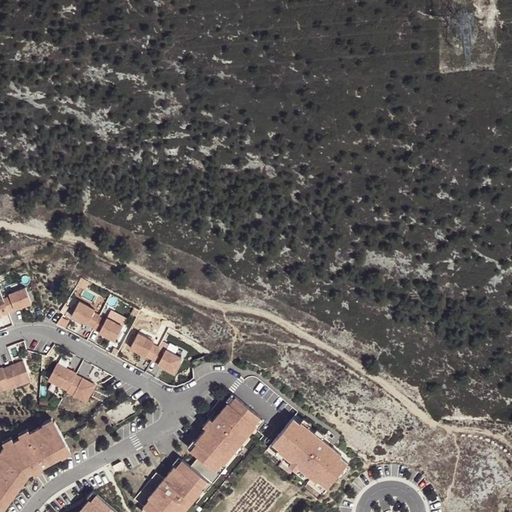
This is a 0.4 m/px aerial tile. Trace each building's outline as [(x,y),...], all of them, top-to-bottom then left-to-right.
[(89,282),(82,277),(78,284),(86,288),(89,282)] [(9,304),(4,291),(0,292),(0,323),(14,318),(14,317),(9,304)] [(16,301),(9,304),(14,317),(37,308),(32,293),(15,299),(16,301)] [(72,315),(94,328),(100,317),(101,316),(95,312),(96,310),(80,301),(72,315)] [(59,323),(67,326),(70,318),(63,315),(59,323)] [(94,328),(94,329),(115,341),(124,327),(108,318),(107,320),(100,317),(94,328)] [(131,347),(153,359),(159,349),(160,347),(153,344),(155,342),(139,333),(131,347)] [(153,359),(152,360),(174,373),(182,358),(167,350),(165,352),(159,349),(153,359)] [(24,360),(3,368),(8,380),(8,381),(29,373),(24,360)] [(77,373),(78,372),(59,361),(52,374),(71,384),(77,373)] [(9,385),(10,386),(30,378),(29,373),(8,381),(9,385)] [(71,384),(70,385),(89,396),(96,384),(77,373),(71,384)] [(71,384),(52,374),(49,378),(68,389),(70,385),(71,384)] [(8,381),(8,380),(0,382),(0,388),(9,385),(8,381)] [(68,389),(68,390),(87,401),(89,396),(70,385),(68,389)] [(236,396),(232,393),(226,400),(228,402),(230,403),(236,396)] [(157,471),(135,498),(145,506),(152,511),(183,511),(203,489),(202,488),(208,480),(212,483),(220,473),(217,470),(223,462),(224,463),(241,444),(247,436),(256,425),(255,424),(261,417),(236,396),(230,403),(228,402),(213,420),(207,427),(196,440),(197,441),(191,449),(199,456),(191,465),(183,458),(177,466),(176,465),(165,478),(157,471)] [(54,417),(46,421),(47,423),(48,425),(56,421),(54,417)] [(210,417),(204,424),(207,427),(213,420),(210,417)] [(259,427),(265,420),(261,417),(255,424),(256,425),(259,427)] [(298,424),(291,419),(269,445),(276,451),(275,452),(283,458),(288,463),(297,470),(316,486),(317,484),(325,491),(346,465),(339,458),(340,457),(320,441),(312,434),(306,430),(299,423),(298,424)] [(0,506),(2,508),(9,499),(12,501),(31,474),(35,472),(43,468),(64,456),(64,454),(71,450),(72,449),(56,420),(56,421),(48,425),(47,423),(31,432),(21,437),(15,441),(6,446),(0,453),(0,506)] [(302,420),(299,423),(306,430),(309,426),(302,420)] [(21,437),(31,432),(28,428),(19,433),(21,437)] [(315,431),(312,434),(320,441),(323,437),(315,431)] [(4,441),(6,446),(15,441),(12,436),(4,441)] [(251,440),(247,436),(241,444),(244,447),(251,440)] [(194,439),(188,446),(191,449),(197,441),(196,440),(194,439)] [(66,458),(73,454),(71,450),(64,454),(64,456),(66,458)] [(283,458),(275,452),(272,456),(280,462),(283,458)] [(180,456),(174,463),(176,465),(177,466),(183,458),(180,456)] [(122,461),(113,466),(116,471),(125,466),(122,461)] [(217,470),(220,473),(227,466),(224,463),(223,462),(217,470)] [(297,470),(288,463),(286,467),(294,473),(297,470)] [(203,489),(206,491),(212,483),(208,480),(202,488),(203,489)] [(92,500),(98,493),(93,490),(87,497),(90,499),(92,500)] [(119,511),(98,493),(92,500),(90,499),(78,511),(119,511)] [(9,499),(2,508),(5,511),(12,501),(9,499)]
